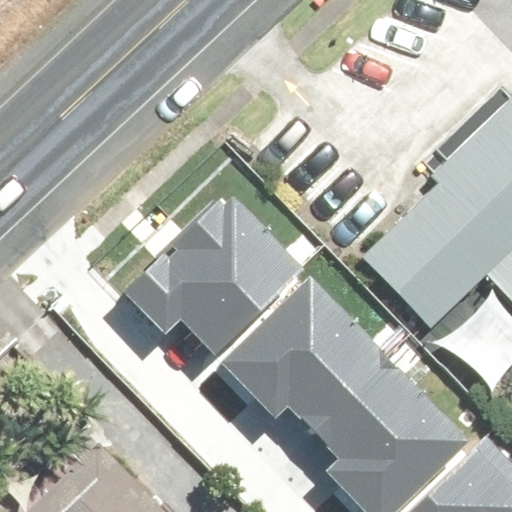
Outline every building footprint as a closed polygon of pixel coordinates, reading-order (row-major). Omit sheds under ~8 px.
[(511,243),(511,92),(423,178),(435,191),(356,266),(420,332),(511,243)] [(214,206),(116,300),(155,341),(169,327),(199,358),(283,278),(214,206)] [(376,366),(301,288),(213,373),(261,422),(274,410),(302,438),(376,366)] [(314,480),(345,511),(386,511),(454,447),(376,366),(302,438),(329,466),(314,480)] [(511,511),(511,480),(477,444),(404,511),(511,511)] [(155,511),(87,449),(28,511),(155,511)]
